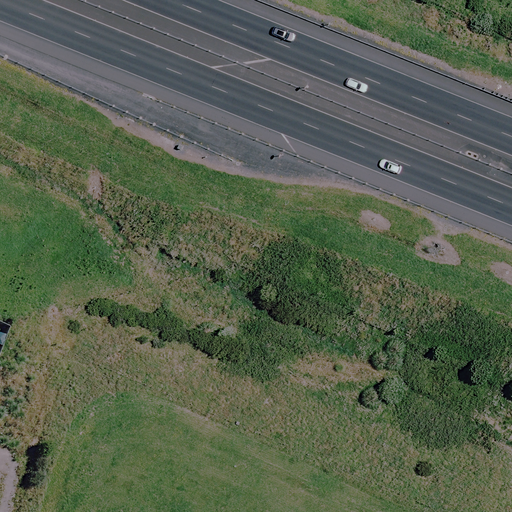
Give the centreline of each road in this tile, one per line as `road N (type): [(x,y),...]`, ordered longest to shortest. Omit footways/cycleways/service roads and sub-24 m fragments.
road 1 (motorway): [(511,210),(0,1)]
road 2 (motorway): [(160,0),(511,142)]
